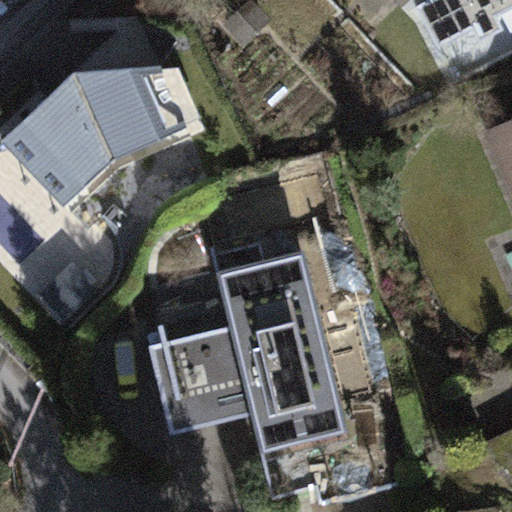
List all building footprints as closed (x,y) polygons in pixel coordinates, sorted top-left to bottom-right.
[(400,0),(411,10),(421,0),(400,0)] [(119,173),(217,127),(183,58),(71,70),(0,137),(0,161),(59,228),(119,173)] [(511,122),(485,134),(511,198),(511,122)] [(353,437),(305,253),(217,276),(231,329),(149,351),(173,439),(252,418),(263,460),(353,437)] [(511,435),(498,443),(511,468),(511,435)]
